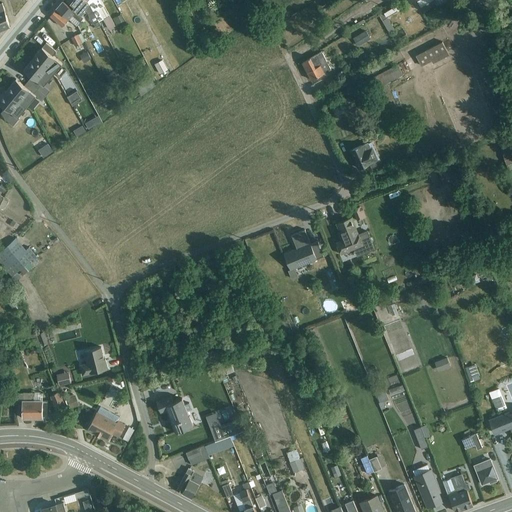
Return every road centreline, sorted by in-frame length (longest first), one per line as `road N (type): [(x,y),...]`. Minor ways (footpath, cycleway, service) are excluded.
road 1 (residential): [(112,293),(340,196),(344,180),(294,71)]
road 2 (residential): [(112,293),(151,446),(144,485)]
road 3 (residential): [(0,137),(31,195),(112,293)]
